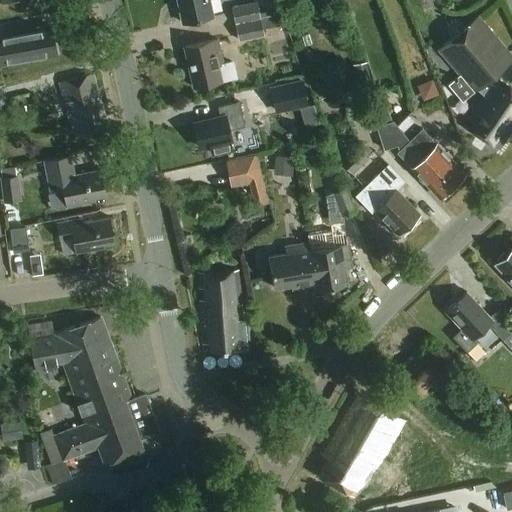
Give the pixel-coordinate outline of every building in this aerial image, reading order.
[(176,0),(182,23),(212,17),(208,0),(176,0)] [(237,22),(262,17),(258,0),(257,0),(233,5),(237,22)] [(270,17),(273,27),(283,25),(281,14),(270,17)] [(262,17),(237,22),(240,39),(265,34),(262,17)] [(511,58),(478,18),(441,51),(460,74),(476,92),(478,91),(488,81),(511,59),(511,58)] [(0,65),(6,64),(21,61),(56,54),(51,27),(0,37),(0,65)] [(217,40),(184,48),(193,87),(220,81),(237,78),(233,61),(222,63),(217,40)] [(366,62),(352,65),(354,76),(368,73),(366,62)] [(104,115),(94,75),(60,84),(73,135),(100,128),(97,117),(104,115)] [(511,88),(497,78),(468,121),(475,126),(471,131),(500,151),(511,133),(511,88)] [(269,87),(275,112),(308,104),(302,79),(269,87)] [(220,118),(193,124),(199,148),(210,145),(212,154),(231,149),(229,141),(231,140),(228,130),(244,127),(238,103),(218,107),(220,118)] [(314,105),(300,109),(306,128),(320,124),(314,105)] [(381,106),(369,110),(374,123),(386,119),(381,106)] [(422,131),(410,143),(452,186),(455,184),(460,183),(463,180),(463,176),(465,174),(452,161),(452,156),(449,152),(445,153),(436,144),(436,145),(422,131)] [(452,186),(410,143),(399,154),(413,168),(412,169),(420,178),(420,182),(423,185),(426,184),(440,198),(452,186)] [(351,174),(368,159),(356,146),(340,162),(351,174)] [(233,158),(236,167),(239,180),(261,174),(255,152),(233,158)] [(276,155),(274,173),(293,175),(295,156),(276,155)] [(74,175),(70,156),(44,161),(50,192),(63,190),(66,206),(95,200),(94,197),(105,195),(101,170),(74,175)] [(408,228),(420,216),(397,191),(405,184),(388,166),(358,196),(373,211),(376,209),(377,210),(378,215),(381,219),(385,219),(400,234),(401,233),(404,236),(410,230),(408,228)] [(17,176),(16,176),(15,167),(0,169),(2,178),(1,178),(4,202),(6,202),(7,215),(21,213),(19,200),(20,200),(17,176)] [(344,217),(356,212),(347,189),(335,193),(337,199),(344,217)] [(344,217),(337,199),(326,199),(334,240),(347,237),(344,217)] [(103,245),(115,242),(110,217),(83,222),(82,218),(56,223),(60,239),(72,237),(76,253),(104,247),(103,245)] [(7,253),(13,252),(29,250),(26,226),(4,229),(7,253)] [(316,286),(316,290),(348,285),(344,260),(351,258),(347,237),(334,240),(335,247),(311,251),(310,251),(316,286)] [(303,288),(316,286),(310,251),(311,251),(310,244),(285,248),(287,255),(270,257),(275,289),(303,284),(303,288)] [(511,250),(507,255),(505,253),(497,260),(499,262),(496,265),(508,278),(505,280),(511,287),(511,250)] [(41,269),(31,271),(32,278),(43,277),(41,269)] [(244,321),(238,272),(198,274),(199,290),(208,289),(209,302),(200,303),(204,345),(212,345),(213,353),(247,351),(247,350),(246,340),(249,340),(248,327),(245,327),(244,321)] [(446,312),(462,329),(454,337),(467,352),(477,343),(473,339),(488,325),(503,340),(511,331),(511,329),(498,310),(490,316),(467,292),(446,312)] [(54,334),(29,339),(35,368),(62,363),(85,425),(53,436),(62,461),(97,448),(104,465),(143,450),(139,440),(160,431),(146,394),(131,399),(116,358),(111,360),(106,348),(111,346),(100,318),(54,334)] [(27,326),(29,339),(54,334),(52,320),(27,326)] [(454,368),(428,342),(392,377),(418,403),(454,368)] [(405,421),(356,392),(322,451),(332,457),(321,477),(353,496),(362,480),(364,481),(372,468),(374,469),(379,461),(381,462),(405,421)] [(0,424),(0,427),(2,442),(23,440),(20,422),(0,424)] [(40,434),(51,463),(60,460),(50,430),(40,434)] [(511,490),(503,492),(506,508),(511,506),(511,490)]
